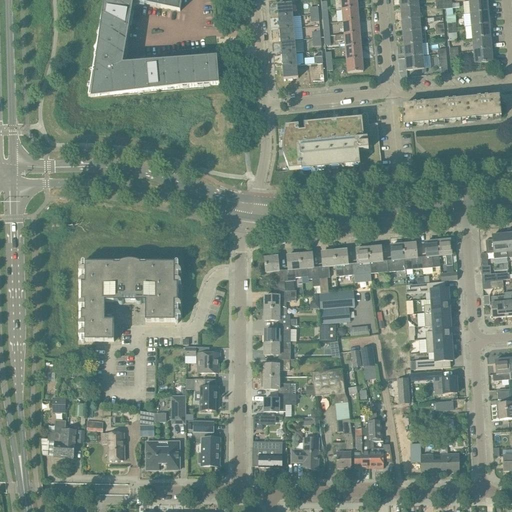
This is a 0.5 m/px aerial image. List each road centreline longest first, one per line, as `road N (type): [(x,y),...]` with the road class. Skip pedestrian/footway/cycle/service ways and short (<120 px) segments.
road 1 (secondary): [(20,464),(13,185)]
road 2 (residential): [(239,492),(238,266),(249,218)]
road 3 (secondary): [(255,199),(93,166),(12,166)]
road 4 (secondary): [(13,185),(140,191),(249,218)]
road 5 (secondary): [(249,218),(463,204)]
road 6 (residential): [(483,493),(270,493)]
road 7 (secondary): [(461,184),(327,201),(255,199)]
road 8 (secondary): [(12,166),(10,0)]
road 9 (residential): [(483,493),(473,341)]
road 10 (residential): [(473,341),(463,204)]
road 11 (secondary): [(0,332),(20,464)]
road 12 (residential): [(263,104),(389,95)]
road 13 (residential): [(389,95),(511,84)]
